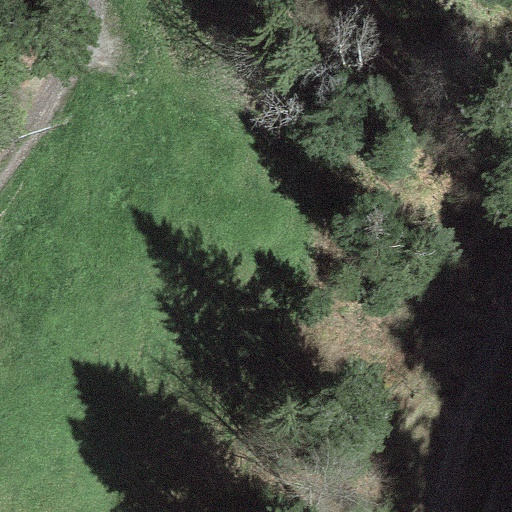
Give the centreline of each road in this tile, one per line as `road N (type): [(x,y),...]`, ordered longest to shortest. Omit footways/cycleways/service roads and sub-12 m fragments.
road 1 (track): [(443,511),(469,382),(511,296)]
road 2 (track): [(0,171),(54,81),(82,0)]
